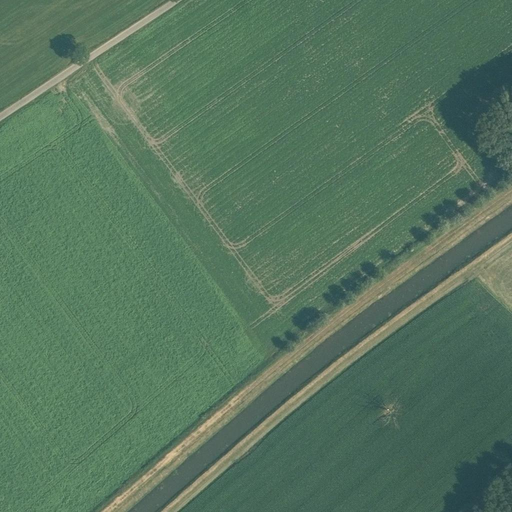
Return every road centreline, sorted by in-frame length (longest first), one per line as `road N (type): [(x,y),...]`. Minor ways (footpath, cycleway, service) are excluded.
road 1 (track): [(117,511),(369,298),(511,192)]
road 2 (track): [(167,511),(360,348),(511,239)]
road 3 (unclassified): [(0,114),(172,0)]
